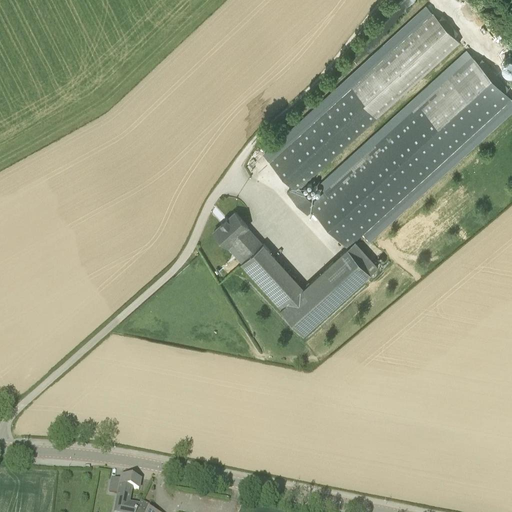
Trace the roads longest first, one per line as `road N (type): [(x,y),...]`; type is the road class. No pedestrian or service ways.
road 1 (unclassified): [(2,450),(8,416),(181,257),(236,157)]
road 2 (tertiary): [(372,511),(131,461),(2,450)]
road 3 (track): [(236,157),(380,0)]
